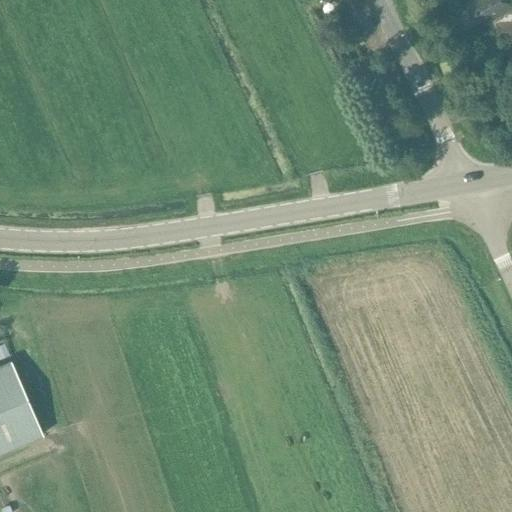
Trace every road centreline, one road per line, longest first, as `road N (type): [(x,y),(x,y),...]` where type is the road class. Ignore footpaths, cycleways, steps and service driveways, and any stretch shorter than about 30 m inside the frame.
road 1 (tertiary): [(0,238),(137,237),(470,183)]
road 2 (tertiary): [(470,183),(378,0)]
